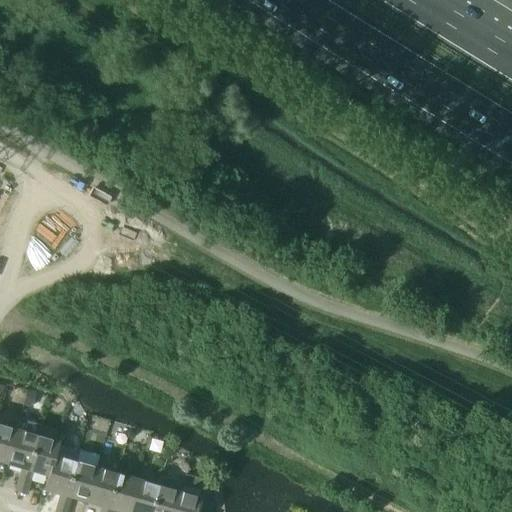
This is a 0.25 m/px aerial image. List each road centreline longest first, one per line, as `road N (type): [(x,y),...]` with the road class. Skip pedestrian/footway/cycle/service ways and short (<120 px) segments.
road 1 (track): [(0,297),(396,511)]
road 2 (motorway): [(286,0),(511,138)]
road 3 (unclassified): [(5,290),(77,265),(88,253),(89,221),(75,198),(30,172)]
road 4 (unclassified): [(30,172),(5,290)]
